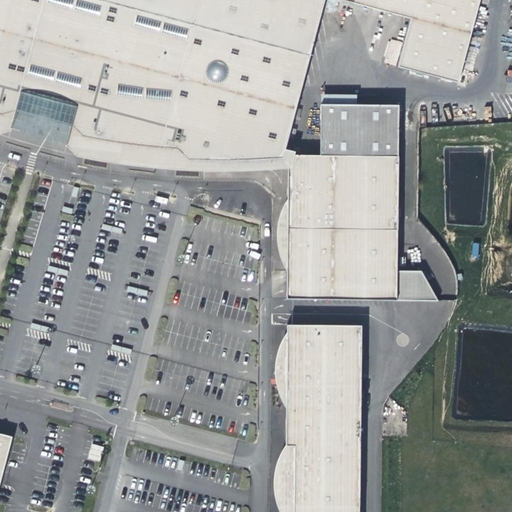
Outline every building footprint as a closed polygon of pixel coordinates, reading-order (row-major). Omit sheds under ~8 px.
[(0,0),(0,114),(1,115),(16,111),(27,114),(27,115),(27,116),(29,118),(30,118),(30,119),(31,119),(32,119),(33,120),(34,120),(36,119),(37,119),(38,118),(39,117),(49,120),(49,121),(50,122),(50,123),(51,124),(52,124),(53,125),(54,125),(56,125),(57,125),(58,125),(59,124),(60,124),(61,123),(71,126),(82,137),(86,138),(98,140),(106,141),(119,143),(126,144),(135,146),(142,146),(148,147),(157,148),(165,149),(177,149),(188,160),(196,160),(204,161),(212,161),(219,161),(227,161),(234,161),(242,161),(249,161),(257,160),(264,160),(273,159),(283,158),(285,149),(324,0),(340,0),(410,19),(397,67),(458,83),(479,0),(0,0)] [(0,133),(12,130),(12,129),(66,143),(66,145),(77,156),(131,165),(182,170),(243,171),(288,168),(288,155),(294,155),(295,152),(285,149),(283,158),(273,159),(264,160),(257,160),(249,161),(242,161),(234,161),(227,161),(219,161),(212,161),(204,161),(196,160),(188,160),(177,149),(165,149),(157,148),(148,147),(142,146),(135,146),(126,144),(119,143),(106,141),(98,140),(86,138),(82,137),(71,126),(61,123),(60,124),(59,124),(58,125),(57,125),(56,125),(54,125),(53,125),(52,124),(51,124),(50,123),(50,122),(49,121),(49,120),(39,117),(38,118),(37,119),(36,119),(34,120),(33,120),(32,119),(31,119),(30,119),(30,118),(29,118),(27,116),(27,115),(27,114),(16,111),(1,115),(0,114),(0,133)] [(397,272),(398,156),(294,155),(288,155),(288,168),(288,198),(287,270),(397,272)] [(73,210),(79,188),(70,186),(64,207),(73,210)] [(287,270),(288,198),(283,208),(279,217),(279,220),(278,223),(277,226),(277,230),(277,234),(277,238),(277,242),(277,243),(278,246),(279,251),(280,254),(281,259),(285,267),(286,268),(287,270)] [(122,228),(103,224),(102,229),(121,234),(122,228)] [(396,300),(397,272),(287,270),(286,299),(396,300)] [(127,291),(146,296),(147,291),(129,286),(127,291)] [(51,328),(32,323),(31,328),(49,333),(51,328)] [(359,511),(362,325),(287,324),(287,332),(286,408),(286,444),(286,446),(294,446),(293,511),(359,511)] [(286,408),(287,332),(284,337),(280,345),(276,357),(275,366),(276,383),(277,387),(280,397),(282,401),(286,408)] [(112,344),(110,350),(129,355),(130,349),(112,344)] [(0,483),(12,437),(0,433),(0,483)] [(101,461),(103,446),(90,444),(89,460),(101,461)] [(293,511),(294,446),(286,446),(286,444),(284,447),(283,449),(281,452),(280,455),(276,466),(274,473),(274,490),(275,498),(278,508),(280,511),(293,511)]
